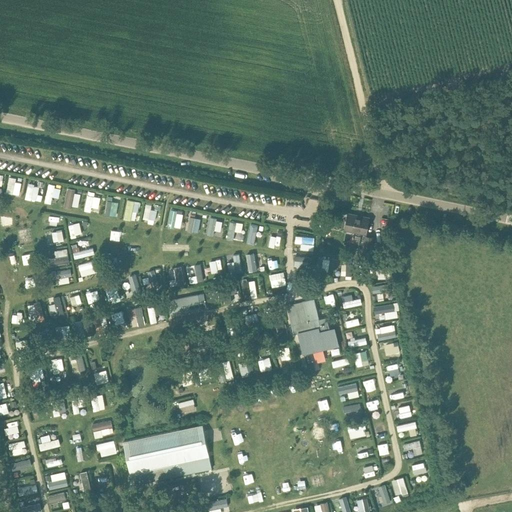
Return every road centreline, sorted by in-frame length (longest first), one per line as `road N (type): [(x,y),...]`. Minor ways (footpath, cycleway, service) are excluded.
road 1 (unclassified): [(315,180),(0,117)]
road 2 (unclassified): [(511,220),(315,180)]
road 3 (track): [(382,193),(336,0)]
